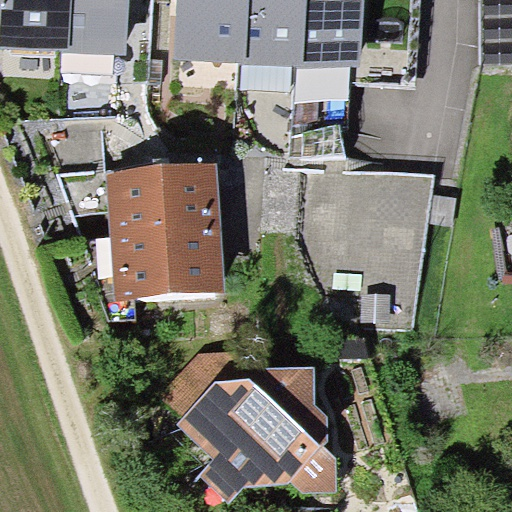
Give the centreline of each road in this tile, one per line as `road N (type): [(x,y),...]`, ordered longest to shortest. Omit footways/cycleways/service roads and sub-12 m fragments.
road 1 (track): [(0,232),(102,511)]
road 2 (residential): [(269,160),(411,127),(443,0)]
